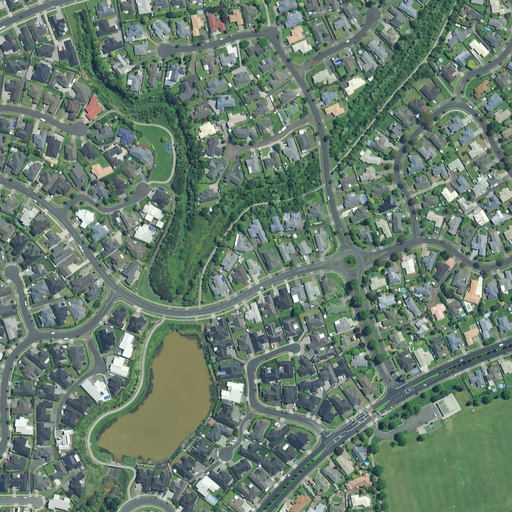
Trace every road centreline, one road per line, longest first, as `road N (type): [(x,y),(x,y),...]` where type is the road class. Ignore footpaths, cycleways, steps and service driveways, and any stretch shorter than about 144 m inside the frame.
road 1 (tertiary): [(117,289),(154,309),(188,314),(339,261)]
road 2 (residential): [(458,104),(442,109),(399,153),(397,178),(417,240)]
road 3 (residential): [(348,250),(316,115)]
road 4 (tertiary): [(393,395),(366,342),(345,271)]
road 5 (residential): [(295,74),(272,33),(193,47)]
road 6 (tertiary): [(357,271),(378,345),(402,389)]
road 7 (residential): [(34,338),(8,363),(0,453)]
road 8 (secondary): [(402,389),(511,341)]
